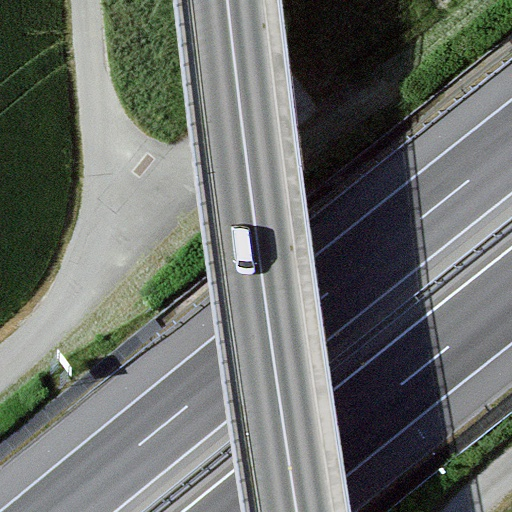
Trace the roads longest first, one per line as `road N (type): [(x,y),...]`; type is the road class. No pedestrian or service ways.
road 1 (motorway): [(511,146),(56,511)]
road 2 (tertiary): [(296,511),(227,0)]
road 3 (track): [(98,215),(199,172),(347,78),(448,0)]
road 4 (track): [(0,369),(61,309),(85,269),(98,215),(101,151),(87,0)]
road 5 (motorway): [(243,511),(511,296)]
